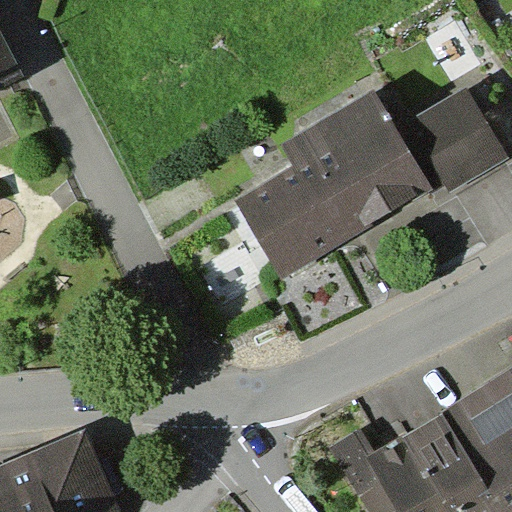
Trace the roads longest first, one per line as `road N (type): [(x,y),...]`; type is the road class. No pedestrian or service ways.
road 1 (tertiary): [(187,401),(313,384),(410,343),(511,285)]
road 2 (tertiary): [(0,407),(187,401)]
